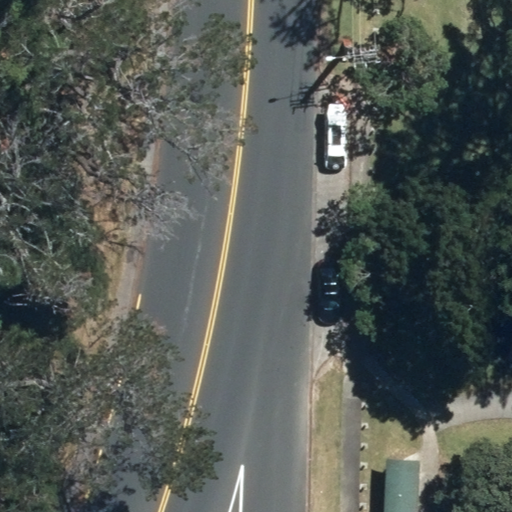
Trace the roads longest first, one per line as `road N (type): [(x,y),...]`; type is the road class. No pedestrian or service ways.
road 1 (secondary): [(237,85),(213,321),(158,511)]
road 2 (secondary): [(237,85),(274,511)]
